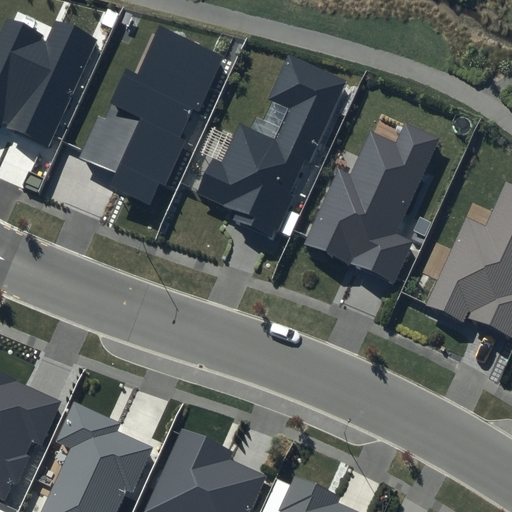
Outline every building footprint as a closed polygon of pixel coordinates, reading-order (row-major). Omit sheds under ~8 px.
[(47,37),(7,18),(0,32),(0,125),(49,148),(98,40),(55,20),(47,37)] [(222,58),(157,30),(137,74),(128,70),(106,121),(98,118),(82,156),(117,171),(110,187),(150,204),(159,183),(166,187),(187,139),(180,136),(192,110),(198,113),(222,58)] [(346,80),(287,53),(266,99),(287,109),(274,137),(240,122),(221,162),(212,158),(197,192),(238,211),(234,220),(275,238),(346,80)] [(441,138),(405,122),(396,142),(370,130),(350,175),(340,170),(305,245),(394,285),(413,242),(396,234),(441,138)] [(511,183),(507,181),(486,226),(467,217),(426,306),(463,323),(466,316),(511,336),(511,183)] [(63,400),(0,370),(0,498),(4,500),(11,483),(15,485),(30,455),(27,454),(32,443),(41,447),(63,400)] [(121,422),(73,401),(55,441),(71,449),(41,511),(115,511),(126,490),(132,493),(154,447),(117,430),(121,422)] [(232,451),(182,428),(143,511),(251,511),(268,475),(229,458),(232,451)] [(341,496),(295,475),(278,511),(359,511),(338,503),(341,496)]
